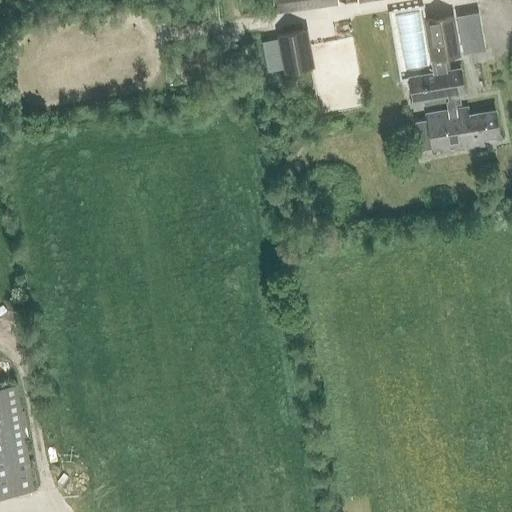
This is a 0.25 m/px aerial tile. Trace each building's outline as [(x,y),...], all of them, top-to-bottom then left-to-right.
[(446,101),(447,110),(427,113),(428,119),(415,121),(418,139),(431,137),(434,153),(484,145),(483,138),(501,135),(496,109),(468,114),(467,107),(457,109),(456,104),(461,103),(459,95),(465,94),(461,68),(446,70),(444,58),(461,55),(454,14),(424,19),(433,72),(407,77),(411,103),(447,97),(448,101),(446,101)] [(277,32),(283,73),(314,68),(308,27),(277,32)] [(475,34),(480,65),(505,60),(500,30),(475,34)] [(309,144),(300,135),(288,146),(296,155),(309,144)] [(17,383),(0,386),(0,494),(33,489),(17,383)]
